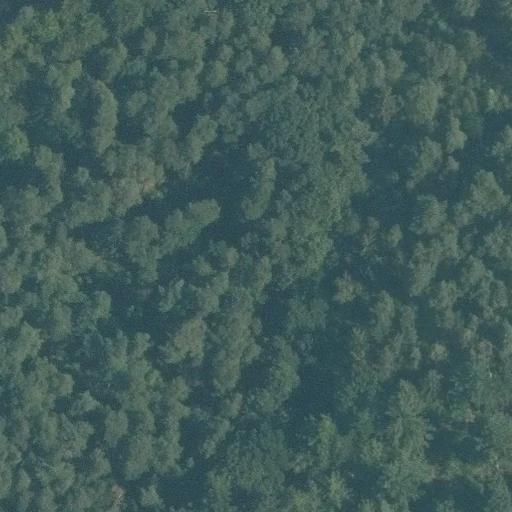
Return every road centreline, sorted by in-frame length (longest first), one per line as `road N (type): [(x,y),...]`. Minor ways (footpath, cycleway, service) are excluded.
road 1 (track): [(360,441),(264,0)]
road 2 (track): [(226,511),(511,362)]
road 3 (track): [(0,79),(150,0)]
